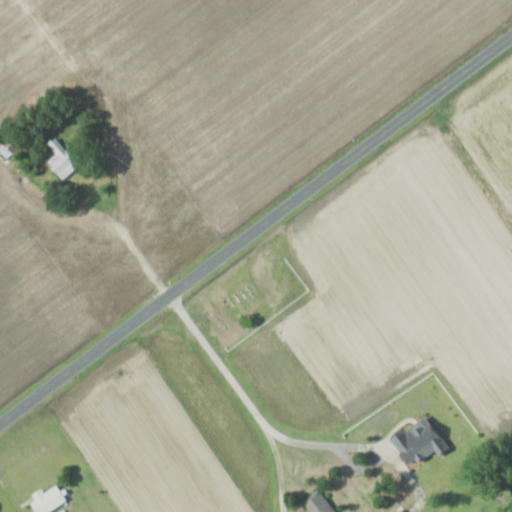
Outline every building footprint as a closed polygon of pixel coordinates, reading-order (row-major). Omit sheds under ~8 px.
[(16,159),(26,146),(7,130),(0,137),(0,143),(5,148),(4,149),(16,159)] [(79,162),(53,136),(45,144),(54,153),(44,163),(62,180),(79,162)] [(443,447),(426,415),(389,436),(406,467),(443,447)] [(46,511),(65,502),(56,484),(29,500),(35,511),(46,511)] [(302,501),(310,511),(334,511),(318,490),(302,501)]
